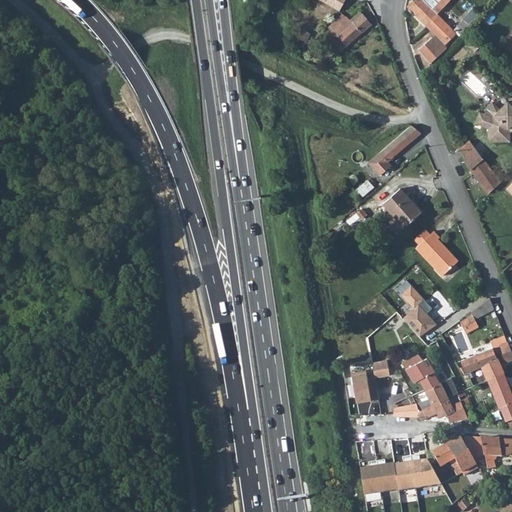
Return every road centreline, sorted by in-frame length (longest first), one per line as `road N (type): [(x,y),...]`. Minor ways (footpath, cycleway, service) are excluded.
road 1 (track): [(9,0),(92,79),(157,196),(192,511)]
road 2 (trunk): [(77,0),(132,66),(168,137),(248,411)]
road 3 (trunk): [(196,0),(248,411)]
road 4 (track): [(92,79),(148,38),(174,35),(347,111),(393,119),(423,111)]
road 5 (residential): [(392,0),(423,111),(511,326)]
road 6 (trunk): [(287,511),(242,199)]
road 7 (trunk): [(242,199),(209,0)]
road 8 (trunk): [(242,199),(219,0)]
